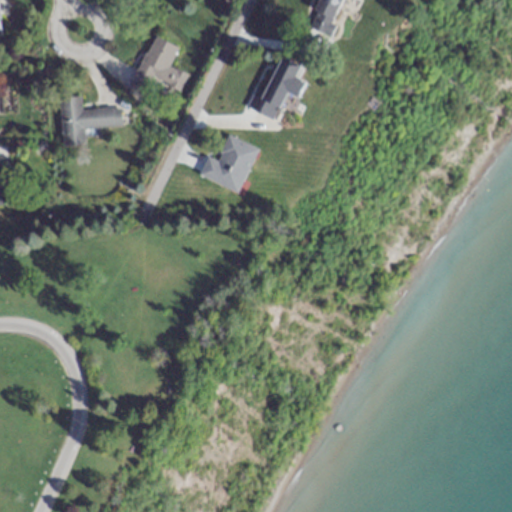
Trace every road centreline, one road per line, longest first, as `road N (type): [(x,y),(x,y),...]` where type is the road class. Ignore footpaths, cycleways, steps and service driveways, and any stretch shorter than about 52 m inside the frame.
road 1 (residential): [(36,511),(74,433),(76,387),(59,346),(32,328),(0,324)]
road 2 (residential): [(146,210),(243,0)]
road 3 (residential): [(101,20),(83,4),(67,6),(56,17),(56,39),(83,52),(101,36),(101,20)]
